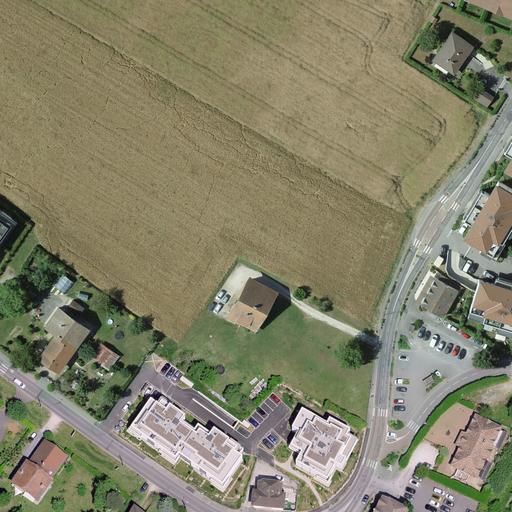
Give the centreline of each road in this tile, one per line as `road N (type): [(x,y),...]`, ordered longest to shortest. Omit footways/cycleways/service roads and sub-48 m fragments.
road 1 (tertiary): [(207,511),(0,366)]
road 2 (tertiary): [(480,160),(428,220),(401,289)]
road 3 (tertiary): [(401,289),(480,160)]
road 4 (tertiary): [(401,289),(387,336),(378,432)]
road 5 (residential): [(511,367),(455,383),(409,431)]
